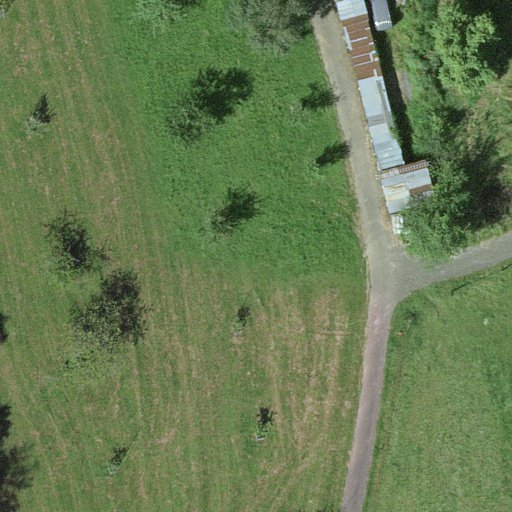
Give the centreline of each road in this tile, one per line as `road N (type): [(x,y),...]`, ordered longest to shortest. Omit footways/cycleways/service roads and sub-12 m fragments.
road 1 (track): [(314,0),(385,272)]
road 2 (track): [(385,272),(375,409),(348,511)]
road 3 (track): [(511,248),(481,260),(385,272)]
